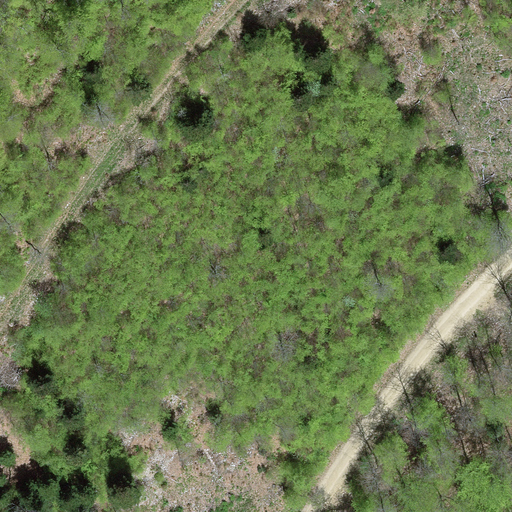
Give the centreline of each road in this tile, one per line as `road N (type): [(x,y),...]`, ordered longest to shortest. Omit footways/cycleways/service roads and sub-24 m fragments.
road 1 (track): [(236,0),(170,66),(0,310)]
road 2 (track): [(511,259),(441,330),(311,511)]
